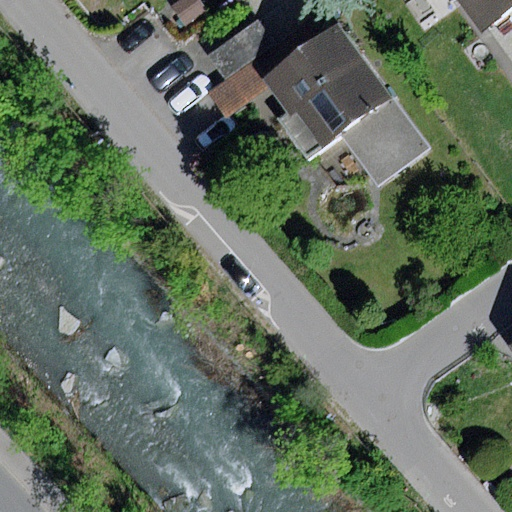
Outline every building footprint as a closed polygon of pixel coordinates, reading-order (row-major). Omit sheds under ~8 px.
[(197,0),(184,0),(174,7),(186,25),(206,12),(197,0)] [(511,0),(454,0),(479,34),(507,13),(511,10),(511,0)] [(257,22),(207,55),(223,79),(273,46),(257,22)] [(286,70),(270,82),(323,154),(343,139),(392,104),(339,32),(286,70)] [(225,114),(270,82),(286,70),(271,50),(210,94),(225,114)] [(427,152),(392,104),(343,139),(378,187),(427,152)]
